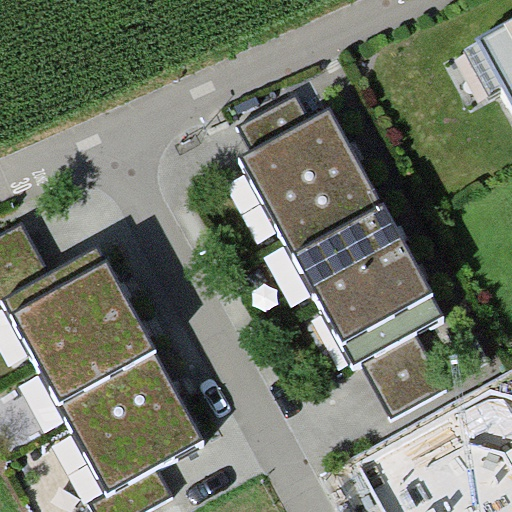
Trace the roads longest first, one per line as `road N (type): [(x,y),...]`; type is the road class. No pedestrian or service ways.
road 1 (residential): [(315,511),(109,139)]
road 2 (residential): [(109,139),(419,0)]
